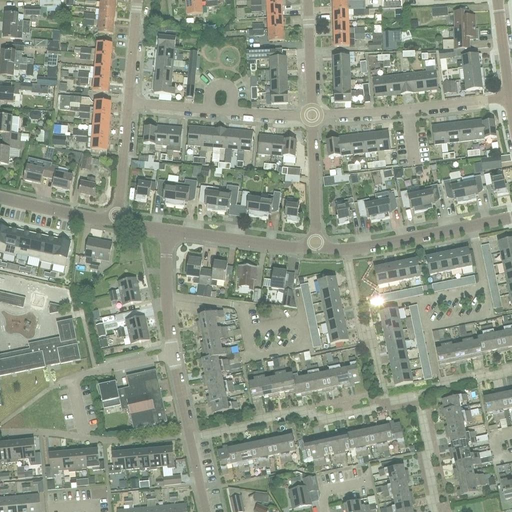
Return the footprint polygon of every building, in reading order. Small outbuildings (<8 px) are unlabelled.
[(47,7),(47,8),(61,8),(60,0),(39,0),(39,4),(36,4),(36,7),(36,8),(47,7)] [(101,0),(100,9),(115,11),(116,0),(101,0)] [(332,0),(333,11),(363,10),(363,9),(367,9),(366,4),(363,4),(363,3),(353,4),(348,5),(347,0),(332,0)] [(201,2),(186,4),(187,16),(202,15),(201,2)] [(283,17),(282,5),(267,6),(267,18),(283,17)] [(36,8),(36,7),(24,7),(24,16),(41,16),(47,16),(47,8),(47,7),(36,8)] [(432,18),(448,17),(447,8),(431,9),(432,18)] [(100,9),(99,21),(114,22),(115,11),(100,9)] [(364,16),(363,10),(333,11),(333,23),(348,23),(348,16),(364,16)] [(454,28),(475,27),(474,17),(468,17),(468,12),(454,12),(454,28)] [(4,27),(30,29),(30,22),(18,22),(18,15),(5,15),(4,27)] [(283,29),(283,17),(267,18),(268,23),(268,30),(283,29)] [(99,21),(94,20),(83,19),(83,25),(99,26),(98,33),(113,35),(114,22),(99,21)] [(348,23),(333,23),(333,35),(364,34),(364,27),(354,28),(354,29),(349,29),(348,23)] [(158,48),(175,50),(176,39),(180,39),(181,33),(176,32),(177,29),(172,28),(173,26),(168,26),(167,31),(165,31),(165,37),(156,37),(156,46),(158,46),(158,48)] [(30,29),(4,27),(3,39),(16,40),(16,39),(22,40),(22,34),(29,34),(30,29)] [(475,30),(475,27),(454,28),(455,49),(469,48),(469,40),(477,39),(477,30),(475,30)] [(284,41),(283,29),(268,30),(269,42),(284,41)] [(385,51),(393,51),(392,33),(384,33),(385,51)] [(364,34),(333,35),(334,47),(349,47),(355,47),(354,40),(364,40),(364,34)] [(381,49),(381,34),(372,34),(373,42),(373,44),(369,44),(369,50),(381,49)] [(34,47),(47,48),(48,40),(34,39),(34,47)] [(96,56),(111,57),(112,45),(97,43),(96,56)] [(56,67),(58,49),(47,48),(47,55),(51,56),(50,66),(56,67)] [(155,51),(154,60),(174,61),(175,50),(158,48),(158,51),(155,51)] [(195,94),(202,94),(203,49),(197,49),(195,94)] [(439,59),(454,58),(453,50),(438,51),(439,59)] [(1,64),(34,66),(34,65),(33,65),(33,59),(22,58),(22,53),(2,51),(1,64)] [(246,61),(263,60),(262,51),(246,51),(246,61)] [(333,69),(350,69),(350,64),(354,63),(354,57),(355,56),(355,52),(349,52),(349,57),(333,58),(333,69)] [(463,69),(480,67),(479,64),(482,64),(481,55),(461,57),(463,69)] [(96,56),(95,68),(110,69),(111,57),(96,56)] [(270,71),(287,70),(286,58),(270,59),(270,71)] [(174,61),(154,60),(154,68),(156,69),(156,71),(173,73),(174,61)] [(34,66),(1,64),(0,76),(14,77),(14,71),(26,72),(26,76),(33,76),(34,66)] [(480,69),(480,67),(463,69),(464,80),(483,78),(482,69),(480,69)] [(110,69),(95,68),(94,79),(109,81),(110,69)] [(350,69),(333,69),(333,81),(350,80),(350,69)] [(413,93),(410,74),(409,74),(408,69),(400,70),(401,75),(398,76),(400,95),(413,93)] [(287,70),(270,71),(265,71),(265,81),(270,81),(270,82),(287,81),(287,70)] [(442,83),(451,82),(451,81),(448,81),(447,70),(441,71),(442,83)] [(173,73),(156,71),(156,74),(153,73),(152,82),(171,84),(173,73)] [(436,71),(423,73),(425,92),(438,90),(436,71)] [(400,95),(398,76),(392,76),(391,72),(386,73),(387,77),(386,77),(388,96),(400,95)] [(187,85),(194,86),(195,74),(188,73),(187,85)] [(425,92),(423,73),(410,74),(413,93),(425,92)] [(388,96),(386,77),(378,78),(378,74),(372,75),(373,79),(375,98),(388,96)] [(483,78),(464,80),(465,85),(460,86),(461,92),(466,91),(466,92),(482,90),(482,87),(485,87),(483,78)] [(109,81),(94,79),(93,92),(108,93),(109,81)] [(350,80),(333,81),(334,92),(351,92),(351,91),(350,80)] [(287,81),(270,82),(271,93),(287,93),(287,81)] [(171,84),(152,82),(151,91),(154,91),(154,94),(174,96),(175,90),(171,90),(171,84)] [(451,82),(442,83),(443,94),(452,93),(451,82)] [(20,83),(19,91),(31,91),(32,84),(20,83)] [(194,86),(187,85),(185,97),(193,98),(194,86)] [(0,101),(13,103),(14,90),(0,88),(0,101)] [(363,91),(351,91),(351,92),(334,92),(334,104),(351,103),(351,97),(364,96),(364,103),(370,102),(369,90),(363,90),(363,91)] [(287,93),(271,93),(271,94),(266,94),(266,105),(288,104),(287,93)] [(94,114),(110,115),(111,103),(95,102),(95,107),(79,106),(80,104),(81,104),(82,97),(70,96),(70,97),(60,96),(59,111),(75,112),(75,113),(90,114),(94,114)] [(32,119),(36,119),(39,117),(39,114),(37,111),(33,111),(30,113),(30,117),(32,119)] [(94,114),(93,126),(109,127),(110,115),(94,114)] [(3,141),(20,142),(28,142),(28,135),(20,134),(11,134),(12,117),(0,116),(0,133),(4,134),(3,141)] [(481,121),(483,140),(496,138),(494,122),(483,123),(483,120),(481,121)] [(483,140),(481,121),(469,122),(471,141),(483,140)] [(471,141),(469,122),(456,123),(459,143),(471,141)] [(459,143),(456,123),(444,125),(447,144),(459,143)] [(53,125),(52,134),(66,135),(67,126),(53,125)] [(447,144),(444,125),(432,126),(434,146),(447,144)] [(93,126),(92,138),(108,139),(109,127),(93,126)] [(156,145),(157,126),(156,126),(156,129),(145,128),(143,144),(149,145),(148,151),(154,151),(154,145),(156,145)] [(156,145),(167,146),(168,146),(169,127),(157,126),(156,145)] [(168,146),(167,146),(167,151),(180,152),(180,148),(182,128),(169,127),(168,146)] [(200,147),(202,128),(189,127),(187,146),(200,147)] [(202,128),(200,147),(213,148),(214,129),(202,128)] [(214,129),(213,148),(225,149),(227,130),(214,129)] [(77,130),(76,142),(87,143),(88,131),(77,130)] [(227,130),(225,149),(238,150),(240,131),(227,130)] [(253,132),(240,131),(238,150),(251,151),(253,132)] [(388,131),(375,133),(378,152),(390,151),(388,131)] [(378,152),(375,133),(363,134),(365,154),(378,152)] [(365,154),(363,134),(351,136),(353,155),(365,154)] [(66,136),(52,135),(52,145),(65,146),(66,136)] [(270,156),(272,137),(259,135),(258,155),(270,156)] [(353,155),(351,136),(339,137),(341,156),(353,155)] [(284,138),(272,137),(270,156),(282,157),(284,138)] [(341,156),(339,137),(337,137),(338,140),(326,141),(328,158),(341,156)] [(108,139),(92,138),(91,150),(107,151),(108,139)] [(285,138),(284,138),(282,157),(295,158),(296,141),(285,140),(285,138)] [(20,142),(3,141),(3,148),(0,148),(0,165),(8,166),(9,150),(19,150),(20,142)] [(82,161),(81,169),(89,171),(91,165),(100,166),(101,160),(92,158),(92,157),(84,155),(84,154),(81,154),(80,161),(82,161)] [(500,157),(492,158),(486,159),(481,159),(482,166),(501,164),(500,157)] [(138,162),(138,161),(132,161),(131,168),(144,169),(158,170),(159,164),(153,163),(138,162)] [(49,179),(52,166),(45,164),(44,170),(28,166),(24,181),(40,185),(42,177),(49,179)] [(58,167),(52,166),(49,179),(55,180),(53,188),(56,188),(69,191),(72,177),(57,173),(58,167)] [(209,169),(202,168),(200,176),(208,177),(209,169)] [(393,169),(394,179),(401,178),(403,175),(403,168),(393,169)] [(458,177),(468,176),(467,168),(457,170),(458,177)] [(495,173),(489,174),(493,193),(496,192),(497,196),(508,194),(506,185),(505,185),(503,176),(496,177),(495,173)] [(346,175),(337,176),(323,178),(324,187),(349,184),(348,174),(346,175)] [(287,175),(285,175),(285,182),(299,183),(300,177),(287,175)] [(475,182),(463,184),(467,203),(476,201),(475,197),(478,196),(477,194),(478,191),(483,190),(480,176),(474,177),(475,182)] [(79,193),(93,197),(96,186),(94,185),(95,179),(88,178),(87,184),(81,182),(79,193)] [(149,199),(151,184),(152,179),(146,178),(145,183),(139,182),(137,192),(136,191),(134,201),(146,202),(146,198),(149,199)] [(463,184),(462,178),(443,182),(446,198),(452,197),(453,199),(454,201),(456,201),(457,205),(467,203),(463,184)] [(174,206),(177,188),(170,187),(171,182),(159,181),(157,195),(162,196),(163,198),(163,200),(166,201),(165,205),(174,206)] [(184,189),(177,188),(174,206),(184,208),(185,204),(187,204),(188,201),(189,200),(194,200),(197,182),(190,181),(190,185),(184,184),(184,189)] [(426,192),(420,193),(423,212),(433,210),(432,206),(435,205),(434,203),(435,201),(440,199),(437,185),(425,188),(426,192)] [(219,189),(220,189),(207,187),(201,186),(199,201),(204,202),(205,204),(205,206),(207,207),(207,211),(216,212),(219,189)] [(219,189),(216,212),(226,213),(226,209),(229,210),(229,207),(231,205),(236,206),(238,192),(239,187),(227,186),(226,190),(219,189)] [(258,218),(261,199),(249,198),(249,193),(242,192),(240,207),(246,207),(247,209),(246,212),(249,212),(249,217),(258,218)] [(267,200),(261,199),(258,218),(267,219),(268,215),(271,215),(271,213),(273,211),(278,212),(280,193),(274,192),(273,196),(268,196),(267,200)] [(423,212),(420,193),(408,196),(407,192),(400,193),(403,207),(408,206),(410,208),(410,210),(413,210),(414,214),(423,212)] [(388,200),(376,203),(380,221),(390,219),(389,215),(391,214),(391,212),(391,210),(397,208),(394,194),(387,196),(388,200)] [(292,203),(293,199),(287,198),(284,217),(287,218),(287,222),(298,223),(299,214),(298,214),(299,204),(292,203)] [(338,226),(349,223),(348,219),(351,219),(348,204),(354,203),(353,198),(347,199),(347,200),(341,201),(342,206),(335,207),(337,216),(336,217),(338,226)] [(380,221),(376,203),(370,204),(369,199),(357,202),(360,216),(365,215),(367,217),(367,219),(370,219),(371,223),(380,221)] [(0,224),(0,248),(4,249),(9,226),(0,224)] [(9,226),(4,249),(16,252),(22,229),(9,226)] [(22,229),(16,252),(29,255),(34,232),(22,229)] [(34,232),(29,255),(41,258),(46,235),(34,232)] [(46,235),(41,258),(54,261),(59,238),(46,235)] [(483,257),(491,256),(487,237),(479,239),(481,247),(483,257)] [(59,238),(54,261),(66,263),(71,241),(59,238)] [(85,257),(97,260),(100,241),(88,239),(85,257)] [(500,254),(511,251),(511,240),(498,243),(500,254)] [(112,244),(100,241),(95,270),(98,271),(101,260),(109,262),(112,244)] [(468,249),(457,252),(461,270),(472,268),(468,249)] [(511,251),(500,254),(502,264),(511,261),(511,251)] [(457,252),(447,254),(451,272),(461,270),(457,252)] [(451,272),(447,254),(437,256),(441,274),(451,272)] [(441,274),(437,256),(426,258),(430,276),(441,274)] [(491,256),(483,257),(485,267),(493,266),(491,256)] [(204,285),(207,270),(201,270),(202,261),(189,259),(186,277),(194,278),(193,284),(199,285),(197,296),(203,297),(204,286),(204,285)] [(405,262),(409,280),(420,278),(416,260),(405,262)] [(511,261),(502,264),(504,274),(511,272),(511,261)] [(211,286),(216,287),(217,281),(225,282),(227,264),(214,262),(213,271),(207,270),(204,285),(211,286)] [(409,280),(405,262),(395,264),(398,282),(409,280)] [(239,279),(238,287),(249,287),(249,290),(253,290),(253,280),(256,280),(256,268),(257,268),(257,267),(251,267),(251,265),(250,264),(245,264),(244,265),(244,266),(238,266),(238,267),(237,279),(239,279)] [(395,264),(385,266),(388,284),(398,282),(395,264)] [(388,284),(385,266),(374,268),(378,287),(388,284)] [(495,276),(493,266),(485,267),(487,278),(495,276)] [(282,307),(297,309),(293,289),(285,287),(287,273),(273,271),(271,289),(278,290),(278,292),(281,294),(283,294),(282,307)] [(497,287),(495,276),(487,278),(489,288),(497,287)] [(120,294),(138,290),(136,278),(117,282),(120,294)] [(319,293),(338,289),(336,278),(317,282),(319,293)] [(302,296),(310,294),(308,284),(300,285),(302,296)] [(211,298),(212,287),(204,286),(203,297),(211,298)] [(497,287),(489,288),(492,299),(499,297),(502,296),(500,289),(498,290),(497,287)] [(254,289),(253,302),(260,303),(261,290),(254,289)] [(338,289),(319,293),(321,303),(340,299),(338,289)] [(138,290),(120,294),(123,306),(111,309),(112,315),(132,311),(130,304),(141,302),(138,290)] [(25,298),(0,292),(0,302),(23,308),(25,298)] [(310,294),(302,296),(305,306),(312,305),(310,294)] [(499,297),(492,299),(494,309),(496,309),(497,314),(503,313),(499,297)] [(340,299),(321,303),(323,313),(342,309),(340,299)] [(49,315),(61,312),(59,306),(50,304),(48,310),(49,315)] [(312,305),(305,306),(307,316),(314,315),(312,305)] [(344,320),(342,309),(323,313),(326,323),(344,320)] [(382,324),(400,321),(397,310),(379,313),(382,324)] [(197,328),(216,324),(215,319),(223,317),(222,311),(198,316),(199,322),(196,323),(197,328)] [(316,325),(314,315),(307,316),(309,327),(316,325)] [(128,333),(146,329),(144,317),(126,321),(128,333)] [(0,406),(1,406),(0,400),(0,390),(0,391),(0,389),(0,377),(56,366),(80,361),(72,320),(56,323),(59,338),(28,344),(29,349),(0,355),(0,406)] [(344,320),(326,323),(328,334),(346,330),(344,320)] [(503,352),(499,333),(493,334),(492,326),(491,320),(485,321),(487,327),(486,327),(491,351),(497,350),(497,353),(503,352)] [(402,331),(400,321),(382,324),(384,335),(402,331)] [(511,347),(511,344),(507,322),(504,323),(502,324),(504,332),(499,333),(503,352),(508,351),(507,348),(511,347)] [(216,324),(197,328),(198,333),(201,332),(202,338),(227,333),(226,328),(217,329),(216,324)] [(316,325),(309,327),(311,337),(318,336),(316,325)] [(479,342),(478,342),(473,343),(469,325),(464,326),(466,335),(471,360),(476,359),(477,361),(483,360),(482,357),(479,342)] [(491,351),(486,327),(481,328),(483,336),(477,337),(478,342),(479,342),(482,357),(487,356),(486,352),(491,351)] [(146,329),(128,333),(131,345),(149,341),(146,329)] [(348,341),(346,330),(328,334),(330,345),(348,341)] [(402,331),(384,335),(386,345),(404,341),(402,331)] [(227,333),(202,338),(203,343),(200,344),(201,349),(220,345),(219,340),(228,338),(227,333)] [(466,335),(461,336),(463,345),(457,346),(461,365),(467,364),(466,361),(471,360),(466,335)] [(318,336),(311,337),(313,348),(321,347),(318,336)] [(461,365),(457,346),(452,347),(450,338),(445,339),(450,364),(455,363),(456,366),(461,365)] [(99,341),(100,349),(107,347),(105,339),(99,341)] [(450,364),(445,339),(440,341),(442,349),(436,350),(440,369),(445,368),(445,365),(450,364)] [(406,352),(404,341),(386,345),(388,355),(406,352)] [(220,345),(201,349),(202,354),(206,353),(207,358),(207,359),(217,357),(244,351),(243,346),(221,351),(220,345)] [(408,362),(406,352),(388,355),(390,366),(408,362)] [(329,372),(324,373),(328,392),(333,391),(332,388),(338,387),(333,362),(331,353),(326,354),(328,363),(329,372)] [(207,359),(207,358),(198,360),(199,366),(202,365),(203,371),(228,366),(240,363),(239,359),(240,359),(239,354),(233,355),(234,359),(218,362),(217,357),(207,359)] [(345,369),(349,387),(354,386),(354,384),(360,383),(355,358),(349,359),(351,368),(345,369)] [(308,377),(303,378),(307,396),(312,395),(311,392),(317,391),(311,367),(309,361),(305,361),(306,368),(308,377)] [(338,361),(333,362),(338,387),(343,386),(344,389),(349,387),(345,369),(340,370),(338,361)] [(274,398),(270,379),(265,380),(263,371),(261,362),(256,363),(258,372),(263,397),(268,396),(269,399),(274,398)] [(408,362),(390,366),(392,376),(410,372),(408,362)] [(228,366),(203,371),(204,376),(201,376),(203,382),(222,378),(220,372),(229,371),(228,366)] [(317,366),(311,367),(317,391),(322,390),(323,393),(328,392),(324,373),(318,374),(317,366)] [(284,367),(279,368),(284,392),(289,391),(290,394),(295,393),(295,396),(296,396),(291,371),(290,371),(291,374),(286,376),(284,367)] [(275,378),(270,379),(274,398),(279,396),(278,394),(284,392),(279,368),(273,369),(275,378)] [(129,409),(128,409),(133,430),(153,425),(166,422),(163,409),(162,409),(158,393),(160,393),(155,370),(126,377),(129,388),(124,389),(129,409)] [(296,370),(291,371),(296,396),(301,394),(301,397),(307,396),(303,378),(297,379),(296,370)] [(263,397),(258,372),(252,373),(254,382),(249,383),(252,402),(258,401),(257,398),(263,397)] [(412,383),(410,372),(392,376),(394,387),(412,383)] [(222,378),(203,382),(204,387),(207,386),(208,392),(233,387),(231,381),(223,383),(222,378)] [(129,409),(124,389),(117,391),(115,383),(98,386),(104,415),(105,415),(104,409),(120,406),(121,411),(128,409),(129,409)] [(233,387),(208,392),(209,397),(206,398),(207,403),(226,399),(225,394),(234,392),(233,387)] [(509,410),(505,390),(499,392),(500,395),(495,396),(500,421),(505,419),(503,411),(509,410)] [(500,421),(495,396),(489,397),(489,394),(483,395),(487,414),(493,413),(495,422),(500,421)] [(441,412),(460,408),(459,403),(468,401),(466,395),(442,401),(443,406),(440,407),(441,412)] [(226,399),(207,403),(208,408),(211,408),(212,413),(237,408),(236,402),(227,404),(226,399)] [(460,408),(441,412),(442,417),(445,416),(446,422),(471,417),(470,411),(461,413),(460,408)] [(471,417),(446,422),(447,427),(444,428),(445,433),(464,429),(463,424),(472,422),(471,417)] [(393,421),(388,422),(392,441),(397,440),(399,449),(404,448),(399,423),(394,424),(393,421)] [(392,441),(388,422),(383,423),(383,427),(378,428),(383,452),(388,451),(387,443),(392,441)] [(372,426),(367,427),(371,446),(376,445),(378,453),(383,452),(378,428),(373,429),(372,426)] [(362,431),(357,432),(363,460),(363,461),(364,464),(367,463),(367,462),(370,461),(369,458),(368,459),(365,447),(371,446),(367,427),(361,428),(362,431)] [(465,434),(464,429),(445,433),(447,438),(450,438),(451,443),(475,438),(474,432),(465,434)] [(363,460),(357,432),(352,433),(351,430),(346,431),(350,450),(355,449),(358,462),(363,461),(363,460)] [(341,436),(336,437),(341,461),(346,460),(344,451),(350,450),(346,431),(340,432),(341,436)] [(287,437),(281,438),(286,462),(291,461),(289,453),(295,452),(291,433),(286,434),(287,437)] [(330,434),(324,436),(328,455),(334,453),(336,462),(341,461),(336,437),(331,438),(330,434)] [(275,436),(270,437),(274,456),(279,455),(281,463),(286,462),(281,438),(276,439),(275,436)] [(320,440),(315,441),(320,466),(325,465),(323,456),(328,455),(324,436),(319,437),(320,440)] [(274,456),(270,437),(265,438),(265,441),(260,442),(265,467),(270,466),(268,457),(274,456)] [(475,438),(451,443),(452,448),(449,449),(450,454),(469,450),(468,445),(476,443),(475,438)] [(320,466),(315,441),(309,442),(309,439),(303,440),(304,444),(299,445),(301,453),(306,452),(307,459),(313,458),(315,467),(320,466)] [(34,440),(22,441),(24,460),(28,459),(30,466),(41,465),(41,458),(36,458),(34,440)] [(265,467),(260,442),(255,443),(254,440),(249,441),(253,460),(258,459),(260,468),(265,467)] [(24,460),(22,441),(10,443),(12,463),(18,463),(18,460),(24,460)] [(244,445),(239,446),(244,471),(249,470),(247,461),(253,460),(249,441),(243,442),(244,445)] [(10,443),(0,443),(0,459),(1,468),(2,467),(4,466),(5,465),(5,464),(12,463),(10,443)] [(233,445),(227,446),(231,465),(237,463),(238,472),(244,471),(239,446),(233,447),(233,445)] [(231,465),(227,446),(222,447),(223,450),(217,451),(222,473),(222,476),(228,474),(226,466),(231,465)] [(161,449),(162,467),(167,467),(168,469),(175,469),(174,466),(173,448),(161,449)] [(161,449),(149,450),(151,470),(156,470),(157,467),(162,467),(161,449)] [(98,450),(86,451),(87,469),(92,468),(93,471),(105,470),(104,462),(99,462),(98,450)] [(151,470),(149,450),(136,451),(138,471),(144,471),(145,469),(149,468),(149,470),(151,470)] [(470,455),(469,450),(450,454),(451,459),(454,459),(455,464),(480,459),(479,454),(470,455)] [(87,469),(86,451),(74,452),(76,472),(82,472),(82,469),(87,469)] [(138,471),(136,451),(124,452),(126,470),(131,470),(131,472),(138,471)] [(74,452),(62,453),(64,471),(68,471),(69,473),(76,472),(74,452)] [(126,470),(124,452),(112,453),(113,466),(108,466),(109,475),(121,474),(122,471),(126,470)] [(64,471),(62,453),(49,454),(50,467),(45,468),(46,479),(54,478),(54,475),(59,475),(58,471),(64,471)] [(480,459),(455,464),(456,469),(453,470),(454,475),(473,471),(472,466),(481,464),(480,459)] [(390,481),(408,477),(407,471),(405,472),(403,466),(398,467),(396,460),(381,464),(382,470),(378,471),(379,477),(388,475),(390,481)] [(346,466),(346,476),(364,475),(364,465),(356,465),(346,466)] [(511,501),(511,482),(507,483),(504,469),(507,468),(506,465),(497,467),(499,475),(500,475),(505,500),(510,499),(511,502),(511,501)] [(326,469),(328,481),(341,479),(339,467),(326,469)] [(473,471),(454,475),(455,481),(458,480),(459,485),(484,480),(483,475),(474,477),(473,471)] [(312,478),(308,479),(307,475),(301,474),(303,480),(305,488),(289,491),(291,500),(290,500),(292,509),(311,505),(309,493),(315,492),(312,478)] [(180,476),(163,478),(164,486),(181,484),(180,476)] [(408,477),(390,481),(391,486),(382,488),(383,493),(408,488),(407,483),(410,482),(408,477)] [(140,488),(139,481),(139,479),(130,480),(131,488),(139,488),(140,488)] [(43,493),(42,480),(32,481),(32,486),(38,485),(38,493),(43,493)] [(484,480),(459,485),(460,490),(457,491),(459,497),(466,495),(468,502),(484,498),(483,492),(477,493),(476,487),(485,485),(484,480)] [(408,488),(383,493),(384,498),(393,496),(394,502),(413,498),(412,492),(409,493),(408,488)] [(263,490),(263,498),(274,498),(274,490),(263,490)] [(163,511),(163,507),(156,507),(154,492),(150,493),(151,497),(151,511),(163,511)] [(40,511),(39,495),(27,496),(28,511),(40,511)] [(28,511),(27,496),(16,497),(17,511),(28,511)] [(17,511),(16,497),(4,498),(5,511),(17,511)] [(147,508),(140,509),(140,511),(151,511),(151,497),(146,498),(147,508)] [(233,511),(243,511),(244,511),(240,497),(230,499),(233,511)] [(413,498),(394,502),(395,506),(379,509),(379,511),(397,511),(412,509),(411,504),(414,503),(413,498)] [(345,511),(367,511),(378,510),(377,509),(376,510),(375,505),(370,506),(361,507),(360,502),(341,506),(342,511),(345,511)]
